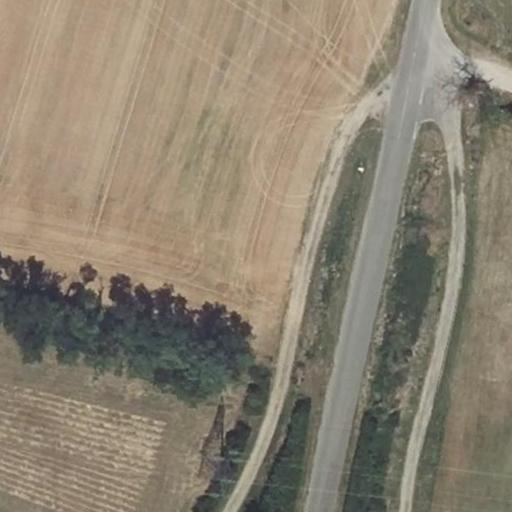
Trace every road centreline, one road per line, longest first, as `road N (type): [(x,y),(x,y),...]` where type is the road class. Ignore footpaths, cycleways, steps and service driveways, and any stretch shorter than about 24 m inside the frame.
road 1 (unclassified): [(428,0),(319,511)]
road 2 (unknown): [(206,511),(275,363),(310,160),(335,132),(407,106)]
road 3 (track): [(407,106),(450,148),(455,247),(408,446),(403,511)]
